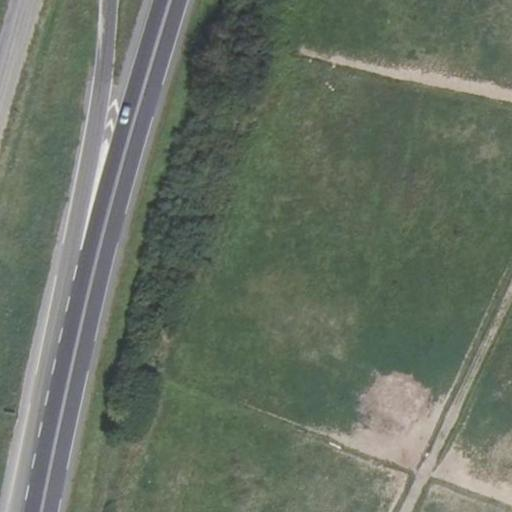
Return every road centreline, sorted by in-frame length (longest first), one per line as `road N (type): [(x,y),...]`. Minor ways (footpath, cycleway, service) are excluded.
road 1 (primary): [(71,360),(173,0)]
road 2 (tertiary): [(110,0),(77,208),(71,360)]
road 3 (primary): [(41,511),(71,360)]
